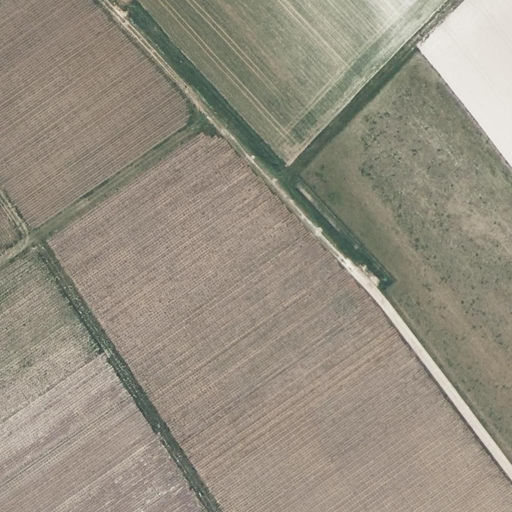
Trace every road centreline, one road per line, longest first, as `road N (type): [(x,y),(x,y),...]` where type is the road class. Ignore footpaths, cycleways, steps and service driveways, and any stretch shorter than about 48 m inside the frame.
road 1 (track): [(511,474),(376,292),(102,0)]
road 2 (track): [(456,0),(276,188)]
